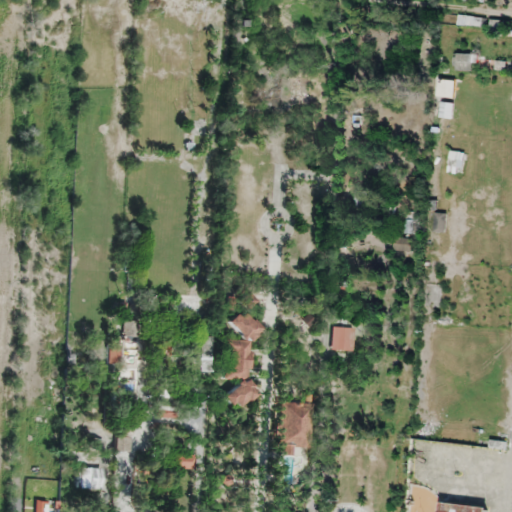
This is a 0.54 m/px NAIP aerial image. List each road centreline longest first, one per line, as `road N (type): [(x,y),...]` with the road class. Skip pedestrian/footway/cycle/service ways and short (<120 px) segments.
road 1 (residential): [(224,0),(195,280),(206,319),(191,511)]
road 2 (residential): [(257,511),(277,173)]
road 3 (residential): [(120,511),(135,436),(198,423)]
